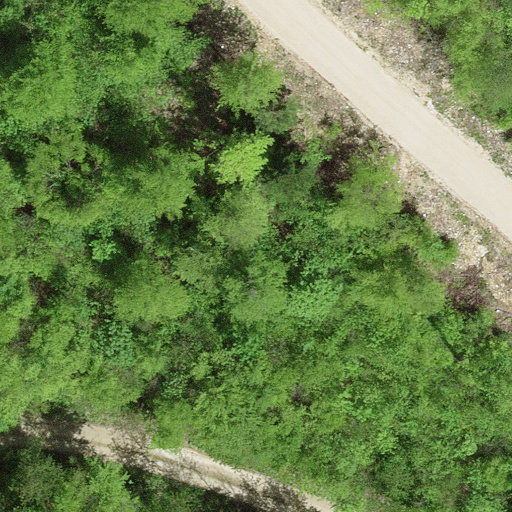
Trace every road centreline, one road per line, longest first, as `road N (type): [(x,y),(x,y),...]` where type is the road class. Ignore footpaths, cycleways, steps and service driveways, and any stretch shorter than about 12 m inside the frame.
road 1 (track): [(324,511),(121,445),(0,427)]
road 2 (track): [(511,202),(276,0)]
